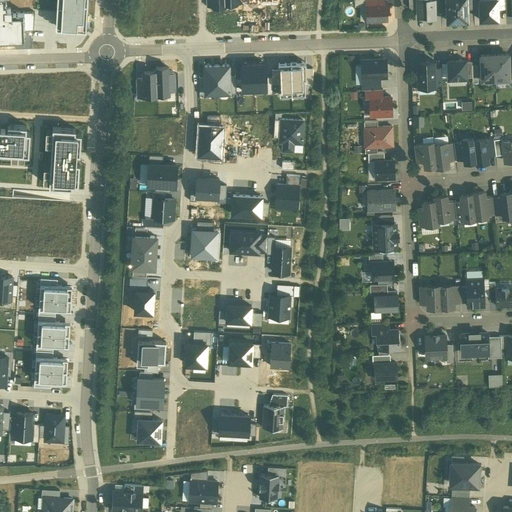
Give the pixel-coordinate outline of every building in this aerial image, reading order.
[(0,0),(0,38),(16,38),(16,39),(24,39),(24,34),(25,34),(25,30),(24,12),(11,12),(11,8),(6,8),(6,1),(2,1),(2,0),(0,0)] [(87,0),(56,0),(55,28),(86,29),(87,0)] [(408,0),(409,8),(417,8),(416,0),(408,0)] [(416,0),(417,8),(418,8),(418,17),(427,16),(427,18),(435,17),(434,0),(416,0)] [(446,0),(448,21),(467,20),(466,8),(465,0),(446,0)] [(472,0),(465,0),(466,8),(473,8),(472,0)] [(479,0),(480,20),(498,19),(498,8),(497,0),(479,0)] [(384,3),(367,4),(367,19),(372,19),(372,20),(381,20),(381,19),(386,19),(386,12),(388,12),(388,3),(384,3)] [(24,12),(25,30),(33,30),(35,12),(24,12)] [(509,54),(495,55),(496,79),(509,79),(509,54)] [(495,55),(482,55),(482,79),(496,79),(495,55)] [(383,58),(361,59),(362,77),(380,76),(386,76),(386,61),(383,58)] [(465,59),(447,60),(448,78),(466,77),(465,61),(465,59)] [(434,60),(420,61),(417,63),(417,73),(418,85),(435,85),(434,67),(434,60)] [(305,62),(291,63),(292,94),(305,94),(305,85),(305,79),(306,79),(306,68),(305,62)] [(279,95),(292,94),(291,63),(278,63),(279,69),(279,83),(279,95)] [(242,89),(254,89),(254,64),(241,64),(242,78),(242,89)] [(266,64),(254,64),(254,89),(266,88),(266,76),(266,64)] [(205,77),(206,93),(218,93),(217,65),(204,66),(205,77)] [(217,65),(218,93),(230,92),(229,76),(229,65),(217,65)] [(156,72),(157,94),(169,94),(169,91),(168,73),(168,67),(156,67),(156,72)] [(305,79),(305,85),(312,85),(313,68),(306,68),(306,79),(305,79)] [(144,96),(157,95),(157,94),(156,72),(143,72),(143,78),(144,96)] [(380,76),(362,77),(363,89),(365,89),(381,88),(380,76)] [(144,96),(143,78),(136,78),(136,96),(144,96)] [(381,88),(365,89),(365,97),(369,97),(369,96),(383,96),(382,88),(381,88)] [(383,96),(369,96),(369,97),(370,115),(391,114),(391,95),(383,96)] [(462,100),(462,108),(472,108),(471,99),(462,100)] [(207,116),(206,125),(220,126),(221,115),(207,116)] [(414,116),(414,126),(423,126),(423,115),(414,116)] [(302,144),(303,121),(281,119),(280,137),(280,142),(284,143),(283,151),(293,152),(293,143),(300,143),(302,144)] [(0,152),(29,154),(30,132),(26,131),(27,125),(8,124),(7,127),(0,126),(0,152)] [(220,155),(222,126),(220,126),(206,125),(200,125),(198,154),(211,155),(220,156),(220,155)] [(378,126),(364,127),(365,147),(371,147),(377,146),(393,146),(392,126),(378,126)] [(75,128),(53,127),(49,186),(72,188),(72,184),(78,184),(79,163),(76,163),(77,154),(80,154),(81,133),(75,132),(75,128)] [(461,139),(461,140),(464,158),(464,163),(476,161),(474,139),(474,137),(461,139)] [(494,137),(486,138),(488,156),(496,155),(494,139),(494,137)] [(486,138),(474,139),(476,161),(477,163),(489,162),(488,156),(486,138)] [(494,139),(496,155),(503,154),(502,141),(501,138),(494,139)] [(461,140),(454,141),(456,159),(464,158),(461,140)] [(509,140),(502,141),(503,154),(504,161),(511,160),(511,141),(509,140)] [(454,141),(446,142),(448,160),(456,159),(454,141)] [(423,143),(422,143),(424,161),(425,167),(436,166),(434,144),(434,142),(423,143)] [(434,144),(436,166),(436,168),(449,166),(448,160),(446,142),(434,144)] [(422,143),(414,144),(416,162),(424,161),(422,143)] [(377,152),(368,153),(368,161),(375,161),(384,160),(384,152),(377,152)] [(149,155),(148,163),(163,164),(163,156),(149,155)] [(211,155),(210,163),(222,164),(222,155),(220,155),(220,156),(211,155)] [(384,160),(375,161),(376,178),(377,178),(388,178),(394,178),(393,160),(384,160)] [(281,169),(293,170),(294,162),(282,161),(281,169)] [(163,164),(148,163),(146,185),(155,186),(171,187),(175,187),(177,165),(163,164)] [(290,176),(289,186),(299,187),(299,177),(290,176)] [(219,179),(197,178),(197,190),(196,197),(218,198),(218,185),(219,179)] [(227,186),(218,185),(218,198),(217,203),(226,204),(227,186)] [(289,186),(277,185),(275,209),(297,210),(299,187),(289,186)] [(394,190),(367,191),(368,201),(395,200),(394,190)] [(484,191),(472,193),(472,194),(475,218),(476,218),(487,217),(485,197),(484,191)] [(511,192),(500,193),(500,195),(502,213),(503,217),(511,215),(511,195),(511,192)] [(475,218),(472,194),(460,195),(461,200),(463,218),(464,221),(476,219),(476,218),(475,218)] [(500,195),(492,196),(494,214),(502,213),(500,195)] [(262,198),(233,196),(232,207),(240,207),(240,215),(261,217),(261,204),(262,198)] [(446,196),(435,197),(438,225),(438,221),(449,220),(447,202),(446,196)] [(492,196),(485,197),(487,215),(494,214),(492,196)] [(435,201),(423,203),(424,209),(426,226),(438,225),(435,197),(434,197),(435,201)] [(165,200),(152,199),(151,218),(163,219),(173,219),(174,200),(165,200)] [(395,200),(368,201),(368,211),(373,211),(395,210),(395,200)] [(461,200),(454,201),(456,219),(463,218),(461,200)] [(454,201),(447,202),(449,220),(456,219),(454,201)] [(270,204),(261,204),(261,217),(261,218),(269,218),(270,204)] [(424,209),(417,209),(419,227),(426,226),(424,209)] [(392,216),(379,216),(379,224),(392,224),(392,216)] [(349,217),(339,218),(339,230),(350,230),(349,217)] [(163,228),(163,219),(151,218),(145,218),(145,227),(163,228)] [(213,232),(214,223),(197,222),(196,231),(213,232)] [(379,224),(373,224),(374,249),(396,248),(396,240),(398,240),(398,238),(396,238),(396,233),(398,233),(398,232),(396,232),(395,224),(392,224),(379,224)] [(0,227),(0,254),(15,255),(16,228),(0,227)] [(135,228),(135,236),(147,237),(147,229),(135,228)] [(192,256),(215,257),(217,233),(213,232),(196,231),(194,231),(192,256)] [(232,237),(231,252),(258,254),(259,253),(260,235),(260,234),(239,233),(239,238),(232,237)] [(268,236),(260,235),(259,253),(266,253),(267,237),(268,236)] [(133,243),(132,252),(156,254),(157,237),(147,237),(135,236),(135,243),(133,243)] [(275,237),(267,237),(266,253),(266,254),(273,255),(274,246),(275,246),(275,237)] [(272,272),(288,273),(290,247),(275,246),(274,246),(273,255),(272,272)] [(155,270),(156,254),(132,252),(132,261),(134,261),(133,269),(145,269),(155,270)] [(382,254),(368,255),(369,263),(371,263),(383,262),(382,254)] [(383,262),(371,263),(371,279),(394,278),(393,262),(383,262)] [(145,269),(133,269),(133,276),(145,277),(145,269)] [(0,276),(0,300),(11,301),(11,296),(12,285),(12,277),(0,276)] [(147,291),(148,279),(130,278),(129,290),(136,291),(147,291)] [(483,296),(482,278),(466,279),(467,286),(467,298),(468,307),(484,306),(483,296)] [(387,284),(370,285),(370,295),(373,295),(387,294),(387,284)] [(453,284),(440,285),(440,307),(454,307),(453,302),(453,284)] [(461,284),(453,284),(453,302),(461,302),(461,298),(461,286),(461,284)] [(40,285),(40,297),(71,298),(72,287),(57,286),(40,285)] [(277,285),(277,295),(290,295),(294,296),(294,286),(277,285)] [(427,285),(419,285),(419,303),(427,303),(427,285)] [(440,285),(427,285),(427,303),(427,308),(440,307),(440,285)] [(511,287),(495,288),(495,300),(496,305),(511,304),(511,287)] [(154,292),(147,291),(136,291),(134,312),(152,313),(153,313),(154,292)] [(269,316),(288,317),(290,295),(277,295),(270,294),(269,316)] [(387,294),(373,295),(374,311),(399,310),(398,294),(387,294)] [(71,310),(71,298),(40,297),(39,309),(56,310),(71,310)] [(251,313),(251,307),(228,305),(227,311),(227,321),(250,323),(251,313)] [(227,311),(219,311),(218,324),(226,325),(227,321),(227,311)] [(250,323),(250,326),(262,327),(263,313),(251,313),(250,323)] [(38,321),(37,332),(69,334),(70,323),(55,322),(38,321)] [(389,322),(371,323),(371,332),(376,332),(376,329),(389,328),(389,322)] [(389,328),(376,329),(376,332),(377,344),(378,344),(378,349),(399,348),(399,337),(398,337),(397,328),(389,328)] [(211,332),(194,331),(193,343),(207,344),(207,345),(211,345),(211,332)] [(69,346),(69,334),(37,332),(36,345),(53,345),(69,346)] [(487,332),(460,333),(461,354),(488,353),(488,336),(487,332)] [(446,334),(425,335),(426,358),(446,357),(446,344),(446,334)] [(501,336),(488,336),(488,353),(488,358),(501,357),(501,348),(501,336)] [(138,340),(137,365),(148,365),(148,362),(165,363),(166,342),(138,340)] [(230,342),(229,362),(251,363),(251,357),(252,343),(230,342)] [(289,368),(290,343),(271,342),(270,351),(270,367),(289,368)] [(187,343),(186,365),(206,366),(207,345),(207,344),(193,343),(187,343)] [(252,343),(251,357),(260,357),(261,344),(252,343)] [(390,354),(372,355),(372,363),(374,363),(390,362),(390,354)] [(36,357),(35,368),(67,370),(68,358),(52,358),(36,357)] [(390,362),(374,363),(374,379),(396,378),(396,362),(390,362)] [(66,382),(67,370),(35,368),(34,381),(51,381),(66,382)] [(489,386),(501,386),(501,375),(489,375),(489,386)] [(138,378),(137,391),(163,392),(164,379),(152,379),(140,378),(138,378)] [(162,406),(163,392),(137,391),(137,404),(150,405),(162,406)] [(273,405),(283,405),(287,406),(287,395),(273,394),(273,405)] [(273,405),(263,404),(262,427),(282,428),(283,405),(273,405)] [(139,418),(152,419),(152,412),(150,411),(135,410),(134,418),(139,418)] [(10,412),(3,412),(1,429),(9,430),(10,412)] [(34,414),(16,412),(15,438),(32,439),(33,424),(34,414)] [(235,415),(221,414),(220,421),(219,433),(233,434),(235,415)] [(64,416),(46,415),(45,426),(45,437),(45,441),(62,441),(63,426),(64,416)] [(249,416),(235,415),(233,434),(248,435),(249,423),(249,416)] [(152,419),(139,418),(138,439),(160,441),(161,420),(152,419)] [(219,433),(220,421),(213,421),(212,432),(219,433)] [(249,423),(248,435),(255,436),(256,424),(249,423)] [(40,424),(33,424),(32,439),(32,441),(38,442),(40,425),(40,424)] [(463,463),(451,462),(450,484),(478,486),(479,463),(463,463)] [(268,466),(267,473),(279,474),(279,475),(285,475),(286,467),(268,466)] [(190,480),(207,481),(208,470),(191,472),(190,480)] [(267,473),(260,473),(260,481),(259,481),(259,489),(259,497),(277,498),(277,490),(278,490),(279,482),(278,482),(278,474),(267,473)] [(207,481),(190,480),(189,500),(200,501),(213,502),(216,502),(217,481),(207,481)] [(60,490),(42,489),(41,497),(44,497),(44,496),(44,497),(59,497),(60,490)] [(124,490),(114,490),(113,511),(124,511),(140,511),(142,491),(124,490)] [(469,497),(451,496),(451,505),(469,506),(469,497)] [(59,497),(44,497),(43,511),(71,511),(72,498),(59,497)]
